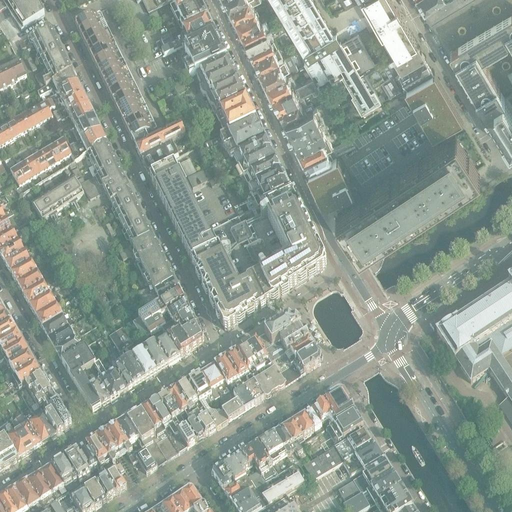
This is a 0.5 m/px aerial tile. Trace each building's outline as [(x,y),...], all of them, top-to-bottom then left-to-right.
[(45,18),(35,0),(1,0),(7,9),(19,27),(18,28),(21,32),(24,31),(45,18)] [(178,0),(141,0),(148,15),(172,3),(178,0)] [(200,6),(197,0),(178,0),(172,3),(178,16),(200,6)] [(254,10),(252,5),(261,1),(261,0),(243,0),(229,7),(235,20),(254,10)] [(358,41),(378,29),(391,52),(390,53),(389,54),(389,55),(389,56),(389,57),(390,58),(391,58),(392,57),(393,56),(394,57),(417,44),(396,8),(391,0),(363,0),(361,1),(359,1),(367,15),(333,34),(312,0),(270,0),(306,60),(303,62),(312,77),(317,84),(328,78),(331,83),(342,77),(353,95),(351,96),(353,100),(361,113),(381,102),(373,88),(381,83),(401,69),(394,57),(374,69),(358,41)] [(361,1),(363,0),(332,0),(340,13),(359,1),(361,1)] [(439,0),(418,0),(424,9),(439,0)] [(437,17),(465,0),(439,0),(424,9),(430,19),(430,20),(431,21),(432,21),(433,21),(434,21),(435,21),(436,20),(436,19),(437,17)] [(207,19),(205,14),(204,14),(200,6),(178,16),(182,24),(180,25),(182,30),(207,19)] [(254,10),(235,20),(241,32),(260,22),(254,10)] [(504,97),(481,59),(510,42),(511,45),(511,14),(511,15),(458,47),(451,51),(450,52),(450,54),(456,65),(457,65),(460,70),(459,70),(479,102),(480,102),(484,109),(504,97)] [(79,34),(101,23),(97,15),(75,26),(77,29),(76,29),(79,34)] [(185,47),(214,34),(207,19),(182,30),(179,32),(180,34),(165,41),(168,46),(158,51),(162,58),(185,47)] [(245,41),(269,29),(265,20),(260,22),(241,32),(245,41)] [(83,41),(104,31),(101,23),(79,34),(83,41)] [(273,37),(271,33),(272,33),(275,31),(277,35),(285,31),(280,23),(269,29),(245,41),(249,49),(273,37)] [(56,40),(50,30),(28,41),(30,45),(33,45),(35,50),(56,40)] [(86,49),(108,38),(104,31),(83,41),(86,49)] [(227,60),(224,56),(214,34),(185,47),(188,53),(184,54),(190,66),(184,69),(189,79),(195,76),(227,60)] [(253,58),(277,46),(273,37),(249,49),(253,58)] [(90,57),(112,46),(108,38),(86,49),(90,57)] [(38,62),(61,51),(56,40),(35,50),(38,55),(36,58),(38,62)] [(401,69),(423,56),(417,44),(394,57),(401,69)] [(94,65),(116,54),(112,46),(90,57),(94,65)] [(284,59),(277,46),(253,58),(259,71),(284,59)] [(45,71),(66,61),(61,51),(38,62),(40,67),(43,67),(45,71)] [(98,72),(120,62),(116,54),(94,65),(98,72)] [(407,92),(434,74),(423,56),(401,69),(381,83),(389,97),(404,88),(407,92)] [(291,73),(289,69),(284,59),(259,71),(266,85),(291,73)] [(246,100),(227,60),(195,76),(200,87),(199,90),(202,96),(206,97),(210,107),(210,108),(213,114),(214,114),(215,115),(246,100)] [(38,95),(71,73),(66,61),(45,71),(35,77),(41,89),(36,92),(38,95)] [(26,79),(18,62),(9,67),(17,83),(26,79)] [(102,80),(123,70),(120,62),(98,72),(102,80)] [(17,83),(9,67),(0,71),(9,87),(17,83)] [(9,87),(0,71),(0,70),(0,90),(0,91),(9,87)] [(105,88),(127,77),(123,70),(102,80),(105,88)] [(57,96),(78,85),(71,73),(38,95),(40,99),(52,92),(54,97),(57,96)] [(272,97),(297,84),(291,73),(266,85),(272,97)] [(331,160),(308,171),(324,205),(336,199),(344,210),(337,214),(338,216),(348,231),(349,232),(358,247),(359,249),(419,209),(431,201),(478,170),(477,168),(467,154),(466,152),(462,146),(460,142),(456,137),(455,136),(449,140),(442,130),(460,118),(434,74),(407,92),(384,105),(387,111),(390,116),(387,117),(386,118),(370,127),(371,129),(358,135),(351,138),(356,148),(338,157),(332,160),(331,160)] [(109,96),(131,85),(127,77),(105,88),(109,96)] [(297,96),(312,89),(314,92),(320,90),(317,84),(312,77),(297,84),(272,97),(278,110),(299,100),(297,96)] [(186,92),(182,82),(173,86),(178,96),(186,92)] [(84,98),(78,85),(57,96),(58,97),(57,98),(59,102),(60,101),(64,108),(84,98)] [(113,104),(135,93),(131,85),(109,96),(113,104)] [(22,101),(29,97),(27,92),(20,97),(22,101)] [(117,111),(139,101),(135,93),(113,104),(117,111)] [(511,111),(504,97),(484,109),(483,109),(508,150),(508,149),(509,150),(511,148),(511,111)] [(89,110),(84,98),(64,108),(69,119),(89,110)] [(312,109),(312,108),(313,108),(313,109),(313,108),(311,104),(307,106),(303,98),(299,100),(278,110),(282,118),(284,123),(285,122),(312,109)] [(260,129),(248,104),(246,100),(215,115),(214,115),(215,116),(219,124),(219,125),(220,126),(224,134),(224,135),(220,137),(223,145),(223,147),(225,151),(227,151),(230,159),(233,158),(266,142),(262,134),(260,129)] [(289,132),(327,113),(339,107),(336,100),(325,105),(324,103),(313,108),(313,109),(313,108),(312,108),(312,109),(285,122),(289,132)] [(53,120),(48,112),(55,109),(51,101),(45,104),(44,104),(36,109),(45,125),(53,120)] [(121,119),(142,108),(139,101),(117,111),(121,119)] [(124,127),(146,116),(142,108),(121,119),(124,127)] [(45,125),(36,109),(28,113),(37,129),(45,125)] [(75,130),(95,120),(92,114),(89,110),(69,119),(72,125),(75,130)] [(62,119),(58,111),(52,114),(57,122),(62,119)] [(322,127),(339,119),(335,112),(328,115),(327,113),(289,132),(293,140),(322,127)] [(37,129),(28,113),(21,117),(30,133),(37,129)] [(128,135),(150,124),(146,116),(124,127),(128,135)] [(30,133),(21,117),(13,122),(22,138),(30,133)] [(74,147),(101,133),(95,120),(75,130),(64,136),(68,145),(69,146),(73,144),(74,147)] [(22,138),(13,122),(5,126),(14,142),(22,138)] [(146,136),(154,132),(150,124),(128,135),(131,140),(131,139),(132,142),(133,142),(135,146),(136,148),(149,142),(148,140),(146,136)] [(14,142),(5,126),(0,129),(0,134),(7,147),(14,142)] [(298,149),(326,135),(322,127),(293,140),(298,149)] [(172,145),(186,139),(181,128),(149,143),(149,142),(136,148),(136,149),(135,150),(136,150),(141,161),(172,145)] [(85,158),(106,145),(101,133),(74,147),(68,150),(71,157),(75,164),(85,158)] [(327,149),(332,147),(326,135),(298,149),(303,160),(327,149)] [(71,157),(68,150),(63,141),(57,145),(65,161),(71,157)] [(238,168),(271,153),(269,147),(268,147),(266,142),(233,158),(238,168)] [(65,161),(57,145),(48,150),(58,165),(65,161)] [(112,157),(106,145),(85,158),(87,161),(90,162),(92,167),(112,157)] [(178,165),(176,161),(179,159),(172,145),(141,161),(150,179),(169,169),(178,165)] [(303,160),(308,171),(331,160),(327,149),(303,160)] [(58,165),(48,150),(41,155),(50,170),(52,174),(53,173),(51,169),(58,165)] [(247,177),(276,163),(271,153),(238,168),(243,179),(247,177)] [(50,170),(41,155),(33,159),(42,175),(50,170)] [(95,179),(118,167),(112,157),(92,167),(94,172),(93,174),(95,179)] [(42,175),(33,159),(25,164),(35,179),(39,177),(42,175)] [(220,165),(218,160),(210,163),(212,168),(220,165)] [(4,162),(0,165),(1,166),(5,173),(7,177),(11,175),(4,162)] [(247,177),(252,187),(281,173),(276,163),(247,177)] [(35,179),(25,164),(18,168),(28,184),(35,179)] [(111,192),(126,185),(118,167),(95,179),(84,183),(82,179),(77,182),(86,195),(90,202),(106,194),(110,192),(111,192)] [(28,184),(18,168),(10,173),(14,180),(12,181),(14,184),(16,182),(19,189),(16,191),(21,198),(26,195),(21,188),(28,184)] [(172,168),(150,179),(192,264),(214,253),(172,168)] [(211,178),(207,170),(203,173),(207,183),(214,180),(211,178)] [(248,189),(253,199),(286,183),(281,173),(252,187),(248,189)] [(84,197),(77,187),(74,180),(63,186),(73,204),(84,197)] [(46,191),(53,186),(51,182),(43,187),(46,191)] [(257,209),(291,193),(286,183),(253,199),(257,209)] [(120,199),(131,194),(130,194),(128,190),(126,185),(111,192),(110,192),(106,194),(108,199),(111,204),(120,199),(120,200),(121,199),(120,199)] [(73,204),(63,186),(52,193),(63,210),(73,204)] [(63,210),(52,193),(42,199),(53,217),(63,210)] [(320,254),(296,204),(291,193),(257,209),(239,218),(238,219),(212,231),(220,249),(214,253),(192,264),(199,279),(202,286),(206,293),(209,300),(216,314),(224,331),(227,332),(245,321),(257,313),(280,299),(282,297),(292,291),(325,270),(326,266),(325,263),(320,254)] [(113,216),(136,205),(131,194),(120,199),(121,199),(120,200),(120,199),(111,204),(110,204),(110,205),(111,205),(113,210),(111,212),(113,216)] [(0,210),(8,205),(12,203),(9,198),(6,201),(5,199),(0,201),(0,210)] [(53,217),(42,199),(32,206),(42,223),(53,217)] [(142,216),(136,205),(113,216),(116,221),(118,221),(121,226),(142,216)] [(107,220),(101,209),(95,212),(100,223),(103,222),(107,220)] [(0,225),(10,219),(11,220),(19,215),(17,211),(11,214),(11,213),(3,218),(0,211),(0,225)] [(124,238),(147,227),(142,216),(121,226),(123,231),(122,234),(124,238)] [(0,239),(18,229),(16,225),(14,226),(11,220),(10,219),(0,225),(0,239)] [(152,238),(148,230),(147,227),(124,238),(126,242),(129,243),(132,248),(152,238)] [(19,244),(22,241),(21,238),(22,237),(18,229),(0,239),(0,254),(18,243),(19,244)] [(164,262),(159,252),(152,238),(132,248),(123,252),(119,254),(123,262),(133,257),(140,273),(164,262)] [(0,256),(5,266),(5,265),(24,254),(29,251),(27,247),(22,250),(19,244),(18,243),(0,254),(0,256)] [(24,254),(5,265),(9,272),(11,276),(31,265),(24,254)] [(154,296),(174,284),(164,262),(140,273),(148,289),(152,296),(153,297),(154,296)] [(17,287),(38,276),(31,264),(31,265),(11,276),(17,287)] [(23,298),(44,286),(38,276),(17,287),(23,298)] [(509,285),(510,286),(457,321),(457,319),(437,332),(436,333),(452,359),(453,358),(470,384),(490,371),(511,405),(511,282),(509,285)] [(148,314),(180,294),(174,284),(154,296),(153,297),(152,296),(148,289),(138,294),(148,314)] [(30,309),(50,297),(44,286),(23,298),(30,309)] [(161,320),(167,316),(185,305),(180,294),(148,314),(138,320),(150,339),(158,333),(161,332),(166,329),(161,320)] [(36,319),(56,308),(50,297),(30,309),(36,319)] [(195,326),(190,316),(185,305),(167,316),(173,326),(176,330),(177,331),(180,330),(182,333),(182,334),(195,326)] [(42,331),(62,319),(56,308),(36,319),(42,331)] [(91,316),(88,311),(82,314),(85,319),(91,316)] [(0,332),(12,326),(6,315),(0,318),(0,332)] [(48,341),(68,330),(62,319),(42,331),(48,341)] [(144,343),(139,346),(158,376),(169,369),(150,339),(138,320),(127,326),(131,332),(136,329),(144,343)] [(191,355),(178,334),(173,338),(171,334),(176,330),(173,326),(171,325),(166,329),(161,332),(167,341),(180,362),(191,355)] [(281,343),(301,330),(301,329),(284,325),(274,331),(281,343)] [(0,343),(16,334),(12,326),(0,332),(0,343)] [(139,346),(134,349),(125,336),(131,332),(127,326),(115,334),(116,336),(145,383),(158,376),(139,346)] [(204,343),(195,326),(182,334),(182,333),(180,335),(179,334),(178,334),(191,355),(203,347),(204,343)] [(73,327),(68,330),(48,341),(55,353),(75,341),(79,338),(73,327)] [(271,365),(310,342),(305,333),(304,334),(302,330),(301,330),(281,343),(264,354),(271,365)] [(281,343),(274,331),(256,342),(264,354),(281,343)] [(180,362),(167,341),(163,343),(159,336),(160,335),(158,333),(150,339),(169,369),(180,362)] [(0,358),(23,345),(16,334),(0,343),(0,349),(2,354),(0,353),(0,358)] [(145,383),(116,336),(109,340),(123,361),(118,364),(117,364),(133,391),(145,383)] [(61,364),(81,352),(75,341),(55,353),(61,364)] [(271,365),(264,354),(256,342),(246,349),(260,371),(271,365)] [(278,377),(317,353),(310,342),(271,365),(278,377)] [(9,367),(29,356),(23,345),(0,358),(0,363),(5,360),(9,367)] [(260,371),(246,349),(236,355),(249,378),(260,371)] [(94,368),(99,366),(102,363),(105,360),(92,357),(91,358),(85,350),(81,352),(61,364),(62,366),(72,382),(81,377),(86,374),(94,368)] [(304,377),(320,366),(321,361),(317,353),(278,377),(285,389),(300,379),(304,377)] [(240,385),(241,385),(246,382),(250,387),(244,391),(254,408),(264,402),(249,378),(236,355),(225,361),(239,384),(240,385)] [(15,378),(35,367),(29,356),(9,367),(15,378)] [(133,391),(117,364),(118,364),(113,356),(107,360),(111,366),(113,369),(115,372),(128,394),(133,391)] [(239,384),(225,361),(215,368),(229,390),(239,384)] [(285,389),(278,377),(271,365),(260,371),(275,395),(285,389)] [(120,399),(106,377),(105,375),(99,366),(94,368),(103,382),(98,384),(111,405),(120,399)] [(25,387),(41,377),(35,367),(15,378),(13,379),(19,391),(25,387)] [(238,405),(229,390),(215,368),(199,378),(215,404),(221,413),(222,414),(238,405)] [(275,395),(260,371),(249,378),(264,402),(275,395)] [(128,394),(115,372),(106,377),(120,399),(128,394)] [(111,405),(98,384),(94,387),(86,374),(81,377),(85,383),(102,410),(111,405)] [(53,396),(41,377),(25,387),(39,408),(42,406),(45,409),(46,408),(50,414),(60,408),(58,404),(53,397),(53,396)] [(102,410),(85,383),(81,377),(72,382),(92,414),(93,416),(102,410)] [(215,404),(199,378),(187,385),(205,415),(210,412),(207,408),(210,406),(211,406),(215,404)] [(254,408),(244,391),(241,385),(240,385),(239,384),(229,390),(238,405),(244,415),(254,408)] [(205,415),(187,385),(176,392),(195,424),(207,416),(205,415)] [(176,392),(167,398),(183,425),(186,429),(195,424),(176,392)] [(364,431),(345,400),(344,399),(339,397),(324,406),(324,407),(312,414),(320,426),(329,421),(330,423),(324,426),(327,431),(326,432),(335,448),(364,431)] [(183,425),(167,398),(157,404),(175,430),(183,425)] [(511,405),(508,399),(502,403),(511,418),(511,405)] [(175,430),(157,404),(149,409),(167,436),(180,456),(188,451),(175,430)] [(238,405),(222,414),(228,425),(244,415),(238,405)] [(71,425),(60,408),(50,414),(44,417),(57,438),(70,430),(71,425)] [(158,441),(167,436),(149,409),(141,414),(158,441)] [(210,420),(217,432),(228,425),(222,414),(221,415),(219,413),(217,414),(215,414),(212,413),(210,412),(205,415),(207,416),(207,417),(207,416),(210,420)] [(49,443),(32,415),(31,413),(24,418),(23,418),(42,448),(49,443)] [(57,438),(44,417),(42,414),(35,418),(33,415),(32,415),(49,443),(57,438)] [(158,441),(141,414),(128,422),(144,450),(158,441)] [(324,433),(320,426),(312,414),(305,418),(314,434),(316,438),(324,433)] [(42,448),(23,418),(24,418),(22,416),(14,421),(16,423),(34,453),(42,448)] [(217,432),(210,420),(207,416),(207,417),(207,416),(195,424),(205,440),(209,437),(216,432),(216,433),(217,432)] [(314,434),(305,418),(294,425),(304,441),(314,434)] [(144,450),(128,422),(117,429),(127,447),(136,461),(147,454),(144,450)] [(34,453),(16,423),(12,426),(17,434),(14,437),(13,437),(26,458),(34,453)] [(205,440),(195,424),(186,429),(196,446),(205,440)] [(196,446),(186,429),(183,425),(175,430),(188,451),(196,446)] [(305,443),(304,441),(294,425),(281,433),(294,454),(296,457),(303,453),(299,446),(305,443)] [(0,473),(1,473),(18,463),(19,462),(26,458),(13,437),(14,437),(7,426),(3,429),(0,430),(0,473)] [(136,461),(127,447),(117,429),(107,435),(122,460),(127,456),(127,458),(132,466),(129,467),(139,483),(146,478),(136,461)] [(343,465),(374,447),(364,432),(316,461),(304,469),(313,483),(343,465)] [(294,454),(281,433),(274,438),(285,457),(287,459),(287,458),(290,458),(291,456),(294,454)] [(122,460),(107,435),(97,442),(119,477),(124,474),(119,464),(117,463),(122,460)] [(167,436),(158,441),(144,450),(147,454),(157,471),(180,456),(167,436)] [(285,457),(274,438),(258,448),(271,467),(279,462),(279,461),(285,457)] [(119,477),(97,442),(86,448),(99,468),(117,497),(127,491),(119,477)] [(351,478),(363,471),(381,459),(374,447),(343,465),(351,478)] [(99,468),(86,448),(77,454),(89,474),(97,469),(99,468)] [(265,484),(277,478),(271,467),(258,448),(242,458),(249,470),(254,467),(262,478),(265,484)] [(511,451),(509,452),(507,454),(505,457),(503,459),(502,462),(502,465),(502,468),(504,472),(505,475),(508,477),(511,479),(511,451)] [(95,484),(89,474),(77,454),(65,461),(82,490),(87,487),(89,490),(84,493),(83,494),(94,511),(107,504),(96,486),(92,488),(91,486),(95,484)] [(157,471),(147,454),(136,461),(146,478),(157,471)] [(249,470),(242,458),(234,463),(223,470),(232,484),(234,487),(246,480),(242,474),(249,470)] [(346,506),(393,478),(385,465),(384,462),(382,459),(381,459),(363,471),(366,476),(338,493),(346,506)] [(84,493),(82,490),(65,461),(52,469),(78,511),(94,511),(83,494),(84,493)] [(117,497),(99,468),(97,469),(101,476),(100,480),(102,482),(96,486),(107,504),(117,497)] [(266,511),(288,499),(287,498),(292,495),(303,489),(305,487),(296,473),(293,468),(288,471),(291,475),(293,477),(295,481),(262,499),(260,495),(266,492),(263,486),(231,506),(234,510),(235,511),(266,511)] [(78,511),(52,469),(39,477),(61,511),(78,511)] [(232,484),(223,470),(220,472),(214,476),(213,476),(213,478),(213,479),(223,494),(232,489),(229,486),(232,484)] [(61,511),(39,477),(28,484),(28,485),(27,485),(43,511),(61,511)] [(231,506),(263,486),(266,484),(265,484),(262,478),(252,485),(251,483),(249,485),(246,480),(234,487),(232,489),(223,494),(231,506)] [(366,511),(375,507),(401,491),(393,478),(346,506),(350,511),(366,511)] [(43,511),(27,485),(15,493),(26,511),(43,511)] [(206,511),(204,508),(193,492),(192,491),(190,491),(189,491),(171,503),(176,511),(206,511)] [(410,511),(413,510),(401,491),(375,507),(378,511),(377,511),(410,511)] [(26,511),(15,493),(6,498),(13,511),(26,511)] [(13,511),(6,498),(0,501),(0,509),(1,511),(13,511)] [(295,511),(288,499),(266,511),(295,511)] [(176,511),(171,503),(163,509),(165,511),(176,511)]
